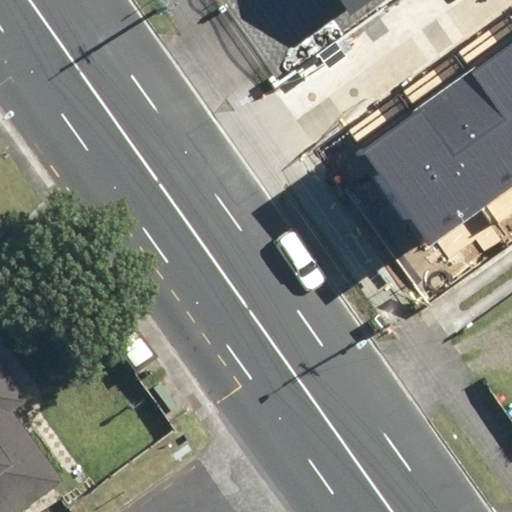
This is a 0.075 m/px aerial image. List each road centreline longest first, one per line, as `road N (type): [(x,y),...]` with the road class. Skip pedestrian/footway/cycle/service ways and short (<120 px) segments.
road 1 (secondary): [(24,0),(327,421)]
road 2 (residential): [(200,511),(327,421)]
